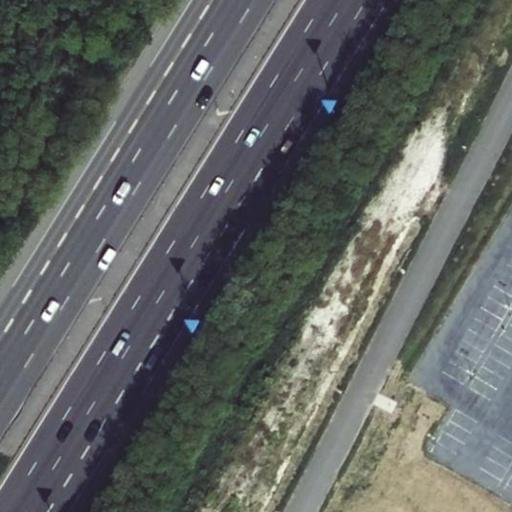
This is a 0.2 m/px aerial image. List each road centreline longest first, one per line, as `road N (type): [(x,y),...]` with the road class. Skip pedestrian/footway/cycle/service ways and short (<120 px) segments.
road 1 (motorway): [(25,511),(342,0)]
road 2 (residential): [(299,511),(511,93)]
road 3 (motorway): [(243,0),(0,391)]
